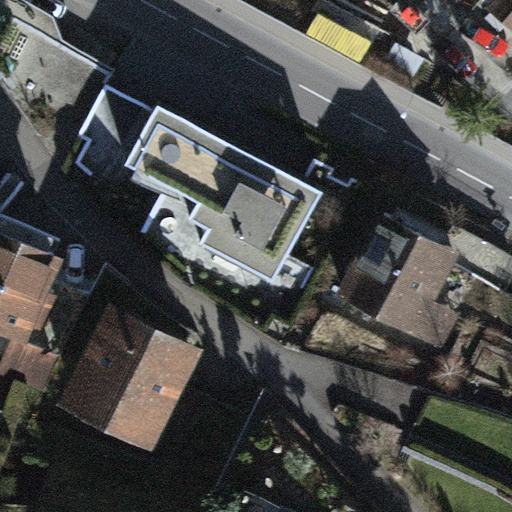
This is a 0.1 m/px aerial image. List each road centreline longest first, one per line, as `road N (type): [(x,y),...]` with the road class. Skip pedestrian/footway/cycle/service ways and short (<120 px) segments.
road 1 (residential): [(0,109),(33,161),(133,271),(270,362),(395,511)]
road 2 (secondary): [(143,0),(511,195)]
